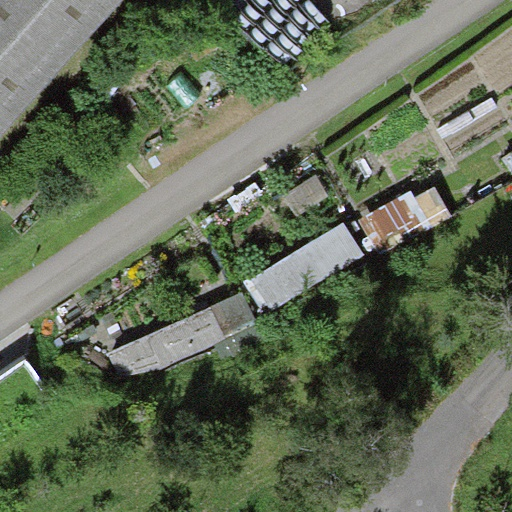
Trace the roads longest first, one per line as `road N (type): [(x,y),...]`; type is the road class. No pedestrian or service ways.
road 1 (residential): [(468,0),(0,320)]
road 2 (residential): [(511,344),(403,476)]
